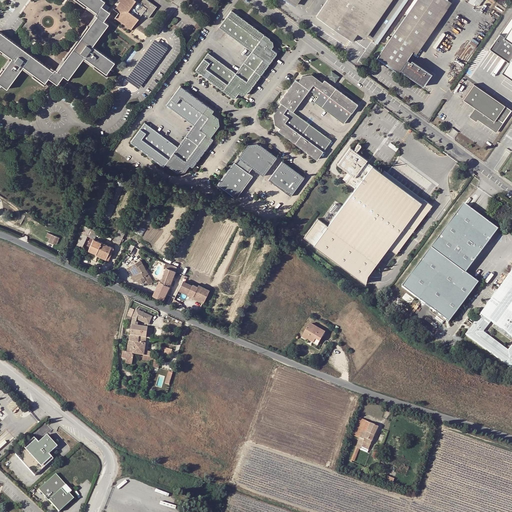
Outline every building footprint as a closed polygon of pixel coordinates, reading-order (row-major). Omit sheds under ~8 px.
[(72,0),(77,0),(100,16),(104,11),(108,6),(99,0),(70,0),(72,1),(72,0)] [(150,22),(159,10),(144,0),(137,0),(134,4),(129,0),(127,0),(122,7),(116,16),(119,18),(118,20),(134,32),(145,18),(150,22)] [(376,0),(323,0),(312,17),(348,42),(376,0)] [(374,58),(394,72),(396,70),(404,58),(406,56),(444,1),(443,0),(414,0),(405,14),(374,58)] [(414,0),(411,0),(402,13),(405,14),(414,0)] [(100,21),(107,26),(113,17),(104,11),(100,16),(98,19),(100,21)] [(246,98),(278,56),(273,52),(275,49),(275,44),(233,13),(220,30),(253,55),(238,76),(210,56),(198,73),(236,102),(240,97),(243,99),(246,98)] [(511,16),(489,51),(508,64),(501,75),(511,82),(511,16)] [(116,22),(132,34),(134,32),(118,20),(116,22)] [(96,51),(112,29),(107,26),(100,21),(82,46),(78,43),(74,49),(77,51),(59,76),(66,81),(71,84),(87,63),(109,79),(118,67),(96,51)] [(0,86),(9,94),(26,72),(47,88),(50,83),(55,76),(30,58),(33,55),(28,51),(25,55),(0,36),(0,52),(14,63),(0,82),(0,86)] [(408,60),(404,58),(396,70),(419,86),(428,74),(408,60)] [(60,90),(66,81),(59,76),(57,74),(55,76),(50,83),(60,90)] [(280,129),(278,132),(317,161),(332,142),(293,113),(309,91),(318,98),(315,103),(345,125),(359,105),(325,80),(323,83),(312,75),(304,76),(300,81),(298,79),(280,103),(282,105),(275,115),(274,125),(280,129)] [(216,112),(183,86),(168,106),(196,127),(179,149),(146,124),(131,143),(165,169),(167,166),(178,174),(186,174),(192,166),(194,168),(214,141),(212,139),(221,128),(220,119),(214,114),(216,112)] [(503,107),(472,86),(461,102),(474,111),(469,119),(474,123),(476,121),(494,133),(500,124),(509,112),(503,107)] [(383,174),(373,167),(367,162),(369,160),(357,152),(361,147),(360,145),(358,144),(354,150),(351,148),(338,166),(352,175),(346,182),(356,190),(328,227),(318,220),(304,238),(366,284),(369,276),(378,264),(389,249),(397,255),(402,248),(401,247),(424,217),(425,217),(428,214),(431,210),(433,206),(425,200),(422,204),(383,174)] [(253,170),(263,178),(278,158),(261,146),(260,147),(258,145),(249,147),(241,157),(240,156),(219,185),(237,198),(253,177),(250,174),(253,170)] [(269,182),(291,198),(306,178),(284,162),(269,182)] [(386,170),(383,174),(422,204),(425,200),(386,170)] [(151,197),(167,202),(167,200),(169,194),(144,185),(138,199),(149,203),(151,197)] [(186,198),(170,193),(169,194),(167,200),(184,205),(186,198)] [(105,214),(111,216),(115,204),(109,202),(105,214)] [(465,274),(498,231),(465,206),(403,287),(449,322),(478,284),(465,274)] [(92,229),(85,225),(76,244),(83,247),(92,229)] [(111,244),(117,247),(123,234),(117,231),(111,244)] [(45,235),(50,237),(47,244),(50,246),(51,245),(54,246),(58,236),(46,232),(45,235)] [(104,258),(109,249),(91,240),(85,252),(94,256),(94,254),(104,258)] [(135,246),(132,244),(117,272),(119,273),(135,246)] [(141,259),(133,264),(141,277),(137,279),(140,283),(147,279),(144,275),(149,273),(141,259)] [(141,277),(133,264),(129,266),(137,280),(137,279),(141,277)] [(176,270),(166,267),(161,281),(159,281),(153,293),(164,299),(171,284),(176,270)] [(149,273),(144,275),(147,279),(150,285),(154,282),(149,273)] [(511,276),(469,332),(511,363),(511,276)] [(190,292),(195,294),(195,293),(206,298),(211,288),(199,283),(199,285),(194,283),(193,284),(184,280),(181,287),(190,290),(190,292)] [(181,287),(180,289),(205,300),(206,298),(195,293),(195,294),(190,292),(190,290),(181,287)] [(127,319),(131,320),(135,310),(131,308),(127,319)] [(137,310),(133,317),(137,319),(149,324),(153,317),(137,310)] [(306,340),(315,346),(323,333),(308,324),(300,338),(305,341),(306,340)] [(136,326),(132,325),(130,335),(147,337),(149,338),(150,333),(152,333),(153,329),(136,326)] [(467,335),(511,369),(511,367),(511,363),(469,332),(467,335)] [(147,337),(130,335),(128,347),(145,349),(147,337)] [(145,349),(128,347),(127,352),(123,352),(122,358),(126,359),(126,364),(132,365),(134,356),(133,355),(133,354),(144,356),(143,360),(153,362),(152,367),(160,368),(161,362),(157,361),(157,358),(154,358),(154,357),(150,356),(150,352),(144,351),(145,349)] [(359,419),(353,436),(360,439),(367,422),(359,419)] [(361,445),(370,448),(380,425),(367,422),(360,439),(358,445),(353,456),(356,457),(361,445)] [(37,442),(33,437),(14,454),(34,475),(52,459),(48,454),(56,446),(46,435),(37,442)] [(395,477),(386,474),(384,479),(393,483),(395,477)] [(71,493),(55,475),(38,490),(57,511),(59,511),(73,500),(68,495),(71,493)]
